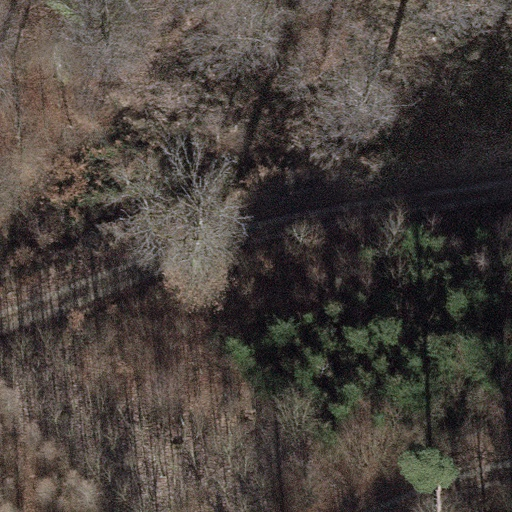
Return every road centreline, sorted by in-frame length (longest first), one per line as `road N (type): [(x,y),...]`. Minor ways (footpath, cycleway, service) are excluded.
road 1 (track): [(0,310),(170,245),(373,191),(511,181)]
road 2 (track): [(354,511),(391,489),(511,462)]
